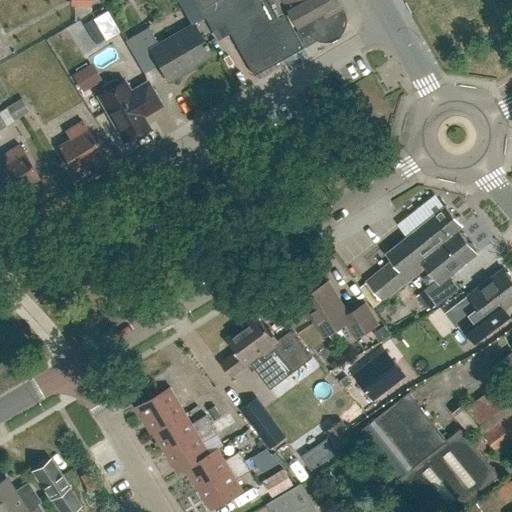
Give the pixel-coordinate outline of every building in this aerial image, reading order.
[(193,0),(211,30),(224,23),(253,75),(277,61),(282,59),(306,45),(307,44),(307,43),(302,34),(306,32),(307,34),(308,36),(310,37),(311,38),(314,39),(316,40),(318,41),(319,40),(317,39),(344,25),(343,27),(344,27),(345,25),(345,22),(345,20),(345,18),(345,16),(344,13),(343,11),(343,9),(342,8),(341,6),(339,5),(338,4),(335,0),(193,0)] [(148,27),(124,41),(144,74),(145,73),(144,71),(158,63),(168,81),(188,70),(187,68),(210,55),(205,46),(207,46),(204,41),(203,42),(192,24),(158,44),(148,27)] [(84,68),(71,75),(81,92),(94,85),(84,68)] [(148,127),(142,116),(160,105),(147,82),(130,92),(123,80),(119,83),(117,81),(114,80),(111,81),(103,85),(102,87),(101,91),(102,93),(97,95),(123,141),(148,127)] [(21,98),(13,102),(21,116),(29,111),(21,98)] [(13,102),(5,107),(13,121),(21,116),(13,102)] [(83,121),(65,131),(70,140),(58,146),(72,170),(101,154),(83,121)] [(19,145),(1,155),(6,163),(0,166),(0,180),(8,194),(38,177),(19,145)] [(463,226),(447,206),(404,240),(420,260),(457,230),(458,230),(463,226)] [(425,266),(437,280),(424,290),(437,306),(454,293),(444,280),(477,254),(458,230),(457,230),(420,260),(425,266)] [(366,282),(381,301),(425,266),(420,260),(404,240),(402,241),(401,239),(393,246),(395,247),(386,254),(392,261),(366,282)] [(470,294),(450,309),(475,342),(498,325),(509,317),(504,310),(511,303),(511,280),(511,279),(511,276),(511,275),(509,271),(505,272),(503,269),(470,294)] [(301,298),(325,335),(347,321),(357,336),(379,322),(365,301),(348,312),(328,281),(301,298)] [(257,316),(238,330),(279,382),(312,357),(291,329),(278,339),(269,328),(267,329),(257,316)] [(235,353),(223,362),(233,375),(245,366),(251,362),(263,378),(271,389),(279,382),(238,330),(227,339),(237,352),(235,353)] [(373,397),(403,374),(384,350),(354,373),(373,397)] [(498,374),(511,365),(511,356),(508,350),(490,361),(498,374)] [(186,413),(170,387),(136,408),(151,433),(153,432),(186,413)] [(360,429),(399,478),(400,477),(428,511),(451,511),(498,475),(460,428),(446,439),(409,392),(378,415),(360,429)] [(455,415),(468,434),(480,426),(466,407),(455,415)] [(212,425),(207,415),(192,424),(186,413),(153,432),(165,452),(212,425)] [(511,413),(484,434),(497,451),(511,439),(511,413)] [(267,418),(254,427),(269,446),(281,437),(267,418)] [(329,439),(302,457),(311,470),(338,452),(356,440),(342,419),(324,432),(329,439)] [(186,468),(210,454),(209,453),(203,443),(218,434),(212,425),(165,452),(178,474),(186,468)] [(262,446),(245,455),(254,471),(271,462),(262,446)] [(210,454),(186,468),(198,489),(245,461),(240,451),(225,460),(218,448),(209,453),(210,454)] [(369,458),(361,448),(352,455),(359,465),(369,458)] [(47,461),(46,459),(38,464),(39,466),(32,471),(50,499),(51,498),(60,511),(69,511),(80,505),(68,487),(69,486),(50,458),(47,461)] [(198,489),(211,510),(243,491),(236,479),(251,471),(245,461),(198,489)] [(283,469),(263,481),(273,498),(293,486),(283,469)] [(0,481),(0,511),(41,511),(36,503),(37,499),(27,483),(14,492),(5,478),(0,481)] [(316,511),(300,484),(267,504),(272,511),(316,511)]
